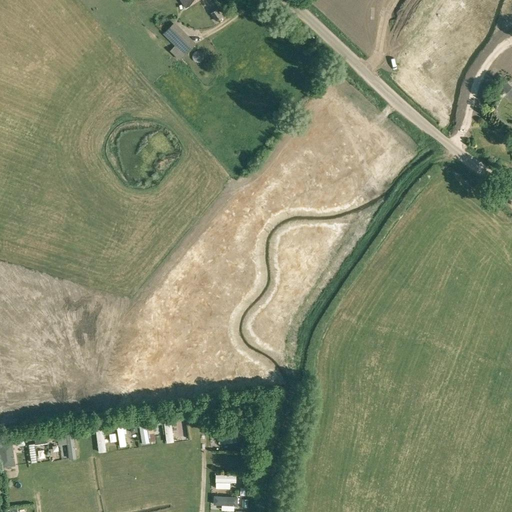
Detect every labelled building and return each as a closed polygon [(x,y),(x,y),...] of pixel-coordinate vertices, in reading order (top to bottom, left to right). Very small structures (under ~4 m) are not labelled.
[(217,20),(219,23),(223,20),(221,17),(223,16),(217,8),(210,13),(215,21),(217,20)] [(163,34),(185,56),(196,44),(174,22),(163,34)] [(499,87),(505,92),(511,86),(506,81),(499,87)] [(163,420),(164,432),(185,429),(183,418),(163,420)] [(138,425),(141,444),(149,443),(146,424),(138,425)] [(96,451),(108,450),(107,427),(95,428),(96,451)] [(230,437),(230,440),(236,439),(236,436),(237,436),(236,429),(218,430),(218,432),(218,436),(219,436),(219,437),(230,437)] [(60,444),(69,443),(71,456),(78,455),(75,431),(58,433),(60,444)] [(19,440),(20,449),(27,448),(25,439),(19,440)] [(28,443),(34,464),(41,462),(36,441),(28,443)] [(3,447),(6,469),(13,468),(9,446),(3,447)] [(229,462),(235,462),(235,453),(221,453),(221,459),(229,459),(229,462)] [(92,473),(84,474),(86,483),(93,482),(92,473)] [(215,481),(235,482),(235,475),(215,474),(215,481)] [(221,506),(227,506),(227,503),(234,503),(235,497),(218,496),(217,502),(221,502),(221,506)]
